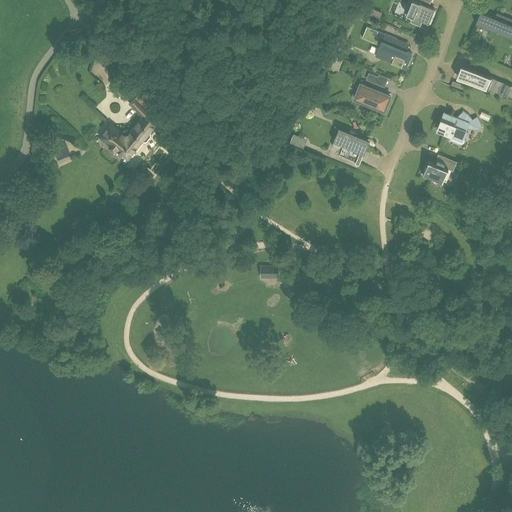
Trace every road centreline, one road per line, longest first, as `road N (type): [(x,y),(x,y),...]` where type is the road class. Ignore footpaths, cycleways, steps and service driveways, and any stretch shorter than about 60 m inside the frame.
road 1 (residential): [(0,189),(22,154),(38,72),(80,20),(68,0)]
road 2 (residential): [(388,181),(461,0)]
